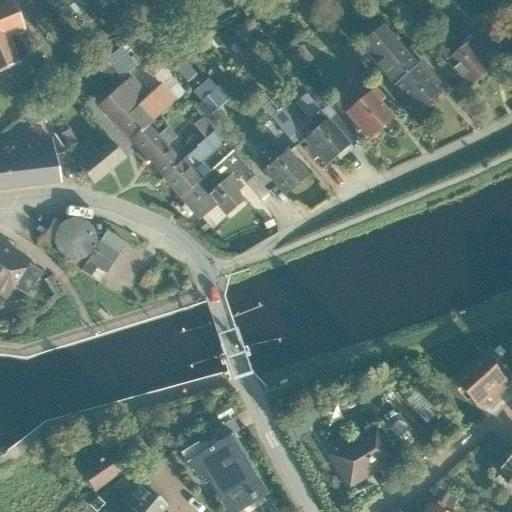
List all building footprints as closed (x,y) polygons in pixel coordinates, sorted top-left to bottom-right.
[(10,1),(0,5),(0,69),(19,61),(10,37),(22,31),(10,1)] [(247,15),(232,28),(245,43),(260,30),(247,15)] [(361,45),(394,84),(418,64),(385,25),(361,45)] [(476,37),(448,61),(470,87),(492,66),(483,56),(488,51),(476,37)] [(121,77),(136,68),(124,47),(109,56),(121,77)] [(422,60),(418,64),(394,84),(417,112),(441,92),(436,86),(441,81),(422,60)] [(117,130),(128,143),(149,124),(176,99),(161,84),(155,90),(147,97),(131,79),(97,108),(104,116),(117,130)] [(221,84),(201,99),(210,112),(230,97),(221,84)] [(351,86),(335,100),(368,140),(393,116),(379,101),(384,96),(376,86),(361,98),(351,86)] [(296,102),(309,116),(319,107),(305,93),(296,102)] [(274,118),(289,136),(300,128),(284,109),(274,118)] [(318,128),(304,139),(325,165),(351,144),(320,111),(310,119),(318,128)] [(128,143),(161,179),(182,159),(167,144),(175,136),(167,127),(158,135),(149,124),(128,143)] [(179,198),(202,178),(194,169),(225,141),(215,130),(182,159),(161,179),(179,198)] [(81,163),(79,166),(93,183),(124,158),(110,140),(97,150),(86,137),(71,149),(81,163)] [(0,189),(58,182),(50,139),(0,147),(0,189)] [(288,150),(265,171),(285,193),(307,173),(288,150)] [(202,178),(179,198),(199,220),(216,204),(225,214),(243,199),(236,191),(242,185),(238,180),(249,169),(232,152),(202,178)] [(67,218),(57,223),(52,229),(50,237),(50,241),(51,248),(56,255),(62,260),(69,262),(76,262),(83,260),(90,255),(94,248),(95,241),(95,235),(92,227),(86,221),(79,218),(67,218)] [(107,232),(82,271),(105,286),(129,246),(107,232)] [(0,296),(4,299),(12,286),(26,264),(28,262),(0,244),(0,296)] [(26,264),(12,286),(27,296),(42,273),(26,264)] [(483,350),(449,379),(477,413),(511,383),(483,350)] [(293,435),(321,421),(313,405),(285,419),(293,435)] [(377,426),(327,455),(349,489),(399,460),(377,426)] [(234,435),(187,463),(197,477),(202,474),(226,511),(242,511),(270,495),(234,435)] [(107,436),(68,461),(89,495),(128,470),(107,436)] [(511,455),(499,470),(511,480),(511,455)] [(23,511),(36,501),(8,469),(0,476),(0,511),(23,511)] [(132,479),(116,498),(133,511),(158,511),(164,506),(132,479)] [(442,488),(431,505),(426,511),(449,511),(458,499),(442,488)] [(133,511),(116,498),(104,511),(133,511)]
